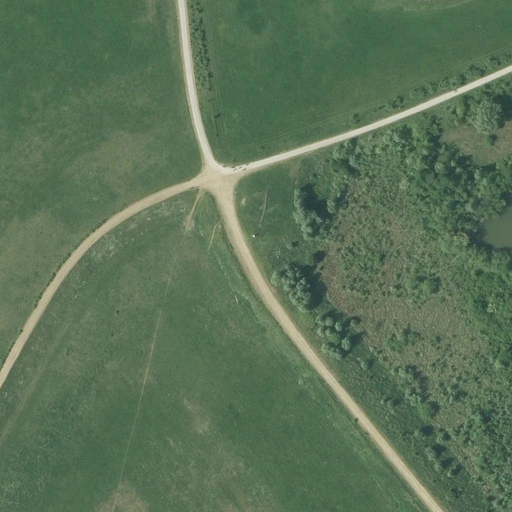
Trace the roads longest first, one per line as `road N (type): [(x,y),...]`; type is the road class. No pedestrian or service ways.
road 1 (track): [(214,178),(264,296),(436,511)]
road 2 (track): [(511,69),(391,121),(214,178)]
road 3 (track): [(214,178),(105,226),(59,275),(0,379)]
road 4 (track): [(180,0),(189,82),(214,178)]
